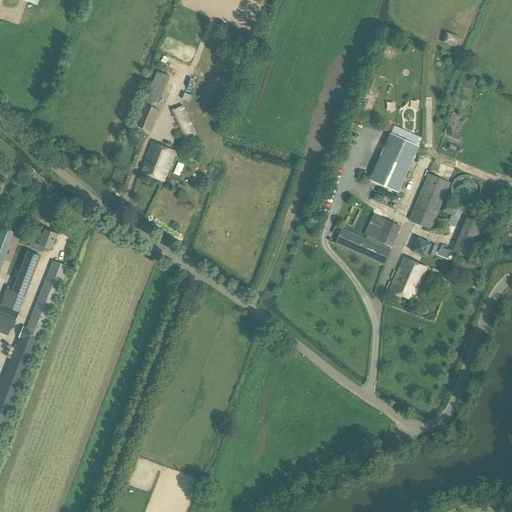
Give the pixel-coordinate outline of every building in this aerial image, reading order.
[(232,35),(233,48),(248,47),(247,34),(232,35)] [(447,34),(443,47),(457,51),(461,39),(447,34)] [(170,77),(157,72),(146,99),(158,104),(170,77)] [(144,104),(134,126),(151,133),(160,111),(144,104)] [(183,106),(182,106),(174,110),(187,137),(196,133),(183,106)] [(399,193),(420,147),(390,134),(370,180),(399,193)] [(147,163),(144,162),(140,172),(164,182),(175,151),(152,142),(146,159),(148,160),(147,163)] [(428,174),(409,221),(431,230),(450,183),(428,174)] [(446,202),(442,212),(454,217),(459,207),(446,202)] [(392,247),(401,227),(373,214),(364,235),(392,247)] [(437,233),(450,232),(449,219),(436,219),(437,233)] [(482,225),(467,219),(453,252),(467,258),(482,225)] [(343,228),(336,244),(384,265),(391,250),(343,228)] [(2,229),(0,234),(0,271),(11,243),(3,240),(7,231),(2,229)] [(42,238),(40,237),(35,249),(43,252),(45,248),(51,250),(57,234),(45,230),(42,238)] [(421,238),(414,244),(414,253),(423,257),(430,251),(429,242),(421,238)] [(451,251),(441,248),(437,256),(448,260),(451,251)] [(0,304),(0,330),(9,333),(10,331),(14,328),(20,312),(19,312),(25,297),(41,256),(27,251),(12,291),(7,289),(0,304)] [(427,268),(405,258),(390,291),(412,301),(427,268)] [(24,327),(0,386),(0,441),(68,267),(53,261),(27,328),(24,327)]
